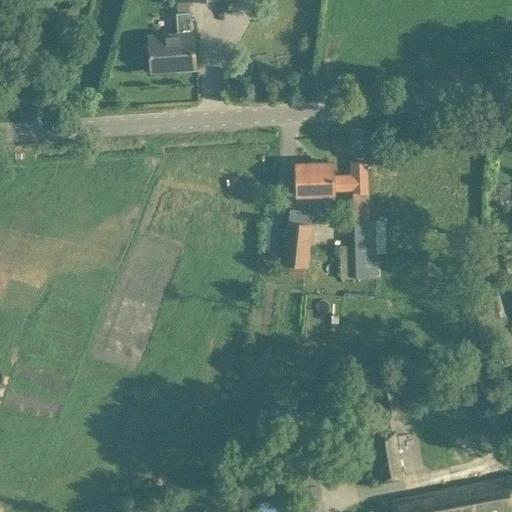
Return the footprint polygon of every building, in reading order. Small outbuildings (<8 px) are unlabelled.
[(178,35),(149,37),(151,71),(169,70),(169,67),(195,65),(191,12),(190,12),(189,1),(176,2),(177,13),(176,13),(178,35)] [(333,162),(296,164),(297,195),(334,194),(334,190),(352,190),(352,193),(353,221),(369,221),(368,193),(367,161),(351,162),(352,175),(333,175),(333,162)] [(289,210),(287,230),(283,264),(306,266),(312,213),(289,210)] [(267,219),(263,247),(273,249),(277,221),(267,219)] [(369,221),(353,221),(354,247),(354,278),(377,277),(376,256),(375,221),(369,221)] [(511,280),(498,284),(511,334),(511,280)] [(365,383),(369,418),(404,411),(402,399),(413,396),(409,374),(365,383)] [(369,436),(377,483),(402,479),(394,432),(369,436)] [(511,511),(511,474),(392,499),(393,511),(511,511)]
